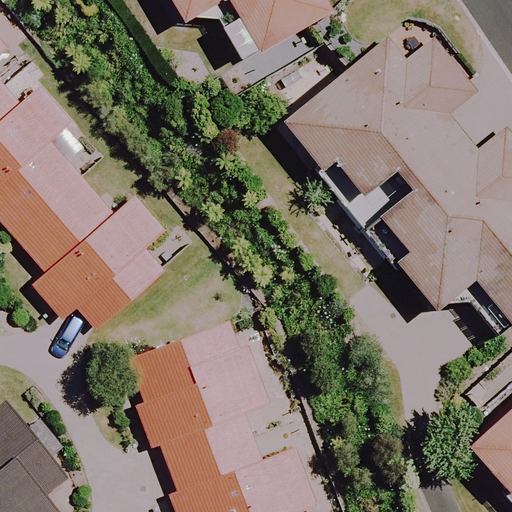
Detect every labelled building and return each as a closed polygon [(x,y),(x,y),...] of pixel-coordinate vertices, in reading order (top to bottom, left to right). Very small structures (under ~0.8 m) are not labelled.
[(183,0),(197,23),(237,0),(239,0),(270,52),(338,14),(330,0),(183,0)] [(0,215),(50,273),(36,285),(67,321),(81,309),(98,329),(166,271),(148,250),(168,233),(136,196),(115,214),(53,142),(74,124),(44,88),(24,105),(0,76),(0,59),(11,50),(0,37),(0,215)] [(394,38),(295,120),(342,176),(352,168),(421,252),(407,263),(447,310),(489,275),(511,303),(511,142),(491,160),(458,120),(486,97),(445,48),(420,69),(394,38)] [(314,511),(291,450),(266,459),(249,414),(274,405),(244,322),(134,362),(148,401),(138,405),(155,448),(164,445),(182,492),(172,496),(178,511),(314,511)] [(0,511),(60,511),(47,496),(72,476),(11,402),(0,410),(0,511)] [(511,419),(484,445),(511,476),(511,419)]
